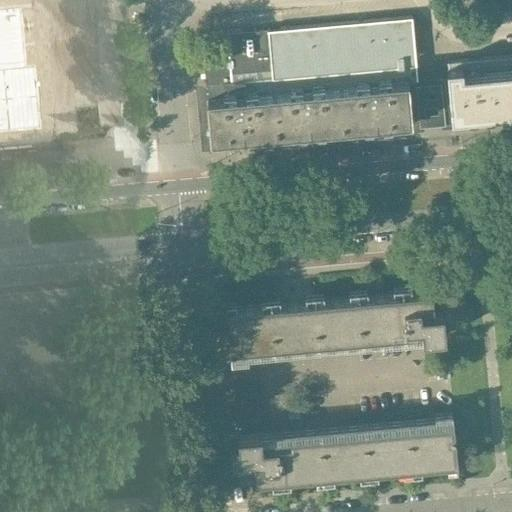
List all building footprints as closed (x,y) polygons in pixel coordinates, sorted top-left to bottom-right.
[(486,0),(487,8),(499,7),(498,0),(486,0)] [(0,134),(42,131),(37,67),(28,67),(22,6),(0,8),(0,134)] [(210,58),(203,60),(205,83),(210,138),(242,135),(278,132),(343,126),(420,119),(417,83),(415,63),(411,16),(227,32),(226,32),(226,39),(224,45),(221,51),(216,55),(210,58)] [(511,54),(503,55),(447,61),(447,67),(446,67),(447,78),(437,79),(441,117),(511,110),(511,54)] [(432,305),(432,302),(431,289),(225,307),(229,349),(421,331),(421,338),(445,335),(442,304),(432,305)] [(233,386),(234,398),(257,396),(256,384),(233,386)] [(257,396),(234,398),(235,410),(258,408),(257,396)] [(258,408),(235,410),(236,422),(259,420),(258,408)] [(259,420),(236,422),(237,434),(260,432),(259,420)] [(260,432),(237,434),(240,465),(249,464),(251,480),(456,461),(452,420),(261,438),(260,432)]
